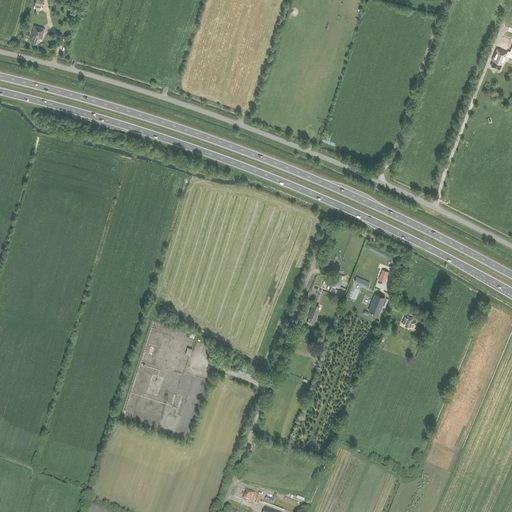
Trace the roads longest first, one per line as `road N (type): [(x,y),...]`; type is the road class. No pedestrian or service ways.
road 1 (trunk): [(0,91),(277,179),(511,292)]
road 2 (trunk): [(511,275),(243,151),(0,76)]
road 3 (unclassified): [(511,247),(273,136),(0,52)]
road 4 (unclassified): [(221,511),(330,225),(353,232)]
road 5 (track): [(377,181),(399,143),(445,0)]
